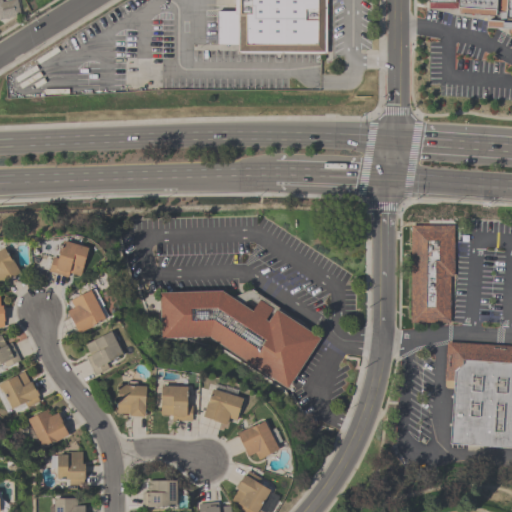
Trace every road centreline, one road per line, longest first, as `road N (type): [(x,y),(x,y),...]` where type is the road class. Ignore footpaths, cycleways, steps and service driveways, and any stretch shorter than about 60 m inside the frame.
road 1 (residential): [(398,0),(399,117),(386,202),(380,377),(348,460),(310,511)]
road 2 (primary): [(396,137),(192,132),(0,141)]
road 3 (primary): [(0,178),(275,176)]
road 4 (residential): [(111,511),(111,452),(45,353),(37,317)]
road 5 (primary): [(389,181),(511,188)]
